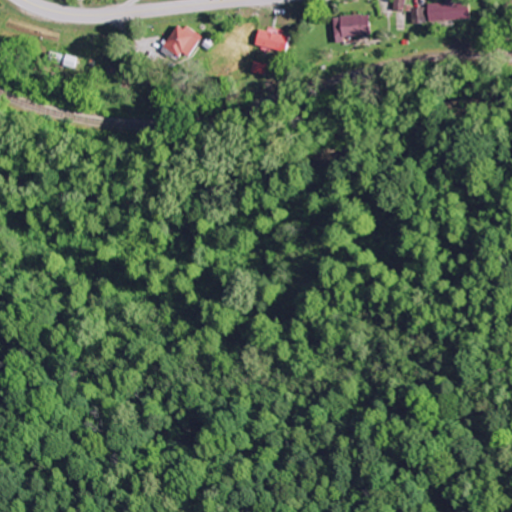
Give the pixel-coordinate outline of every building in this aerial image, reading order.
[(405,11),(405,0),(394,0),(394,10),(405,11)] [(468,0),(453,0),(446,1),(447,3),(427,5),(429,23),(470,19),(468,0)] [(411,8),(412,24),(427,23),(426,7),(411,8)] [(369,16),(334,16),(334,38),(369,37),(369,16)] [(181,52),(189,57),(201,37),(178,23),(163,47),(178,57),(181,52)] [(255,45),(286,52),(289,36),(258,30),(255,45)] [(77,58),(51,50),(48,61),(74,69),(77,58)]
